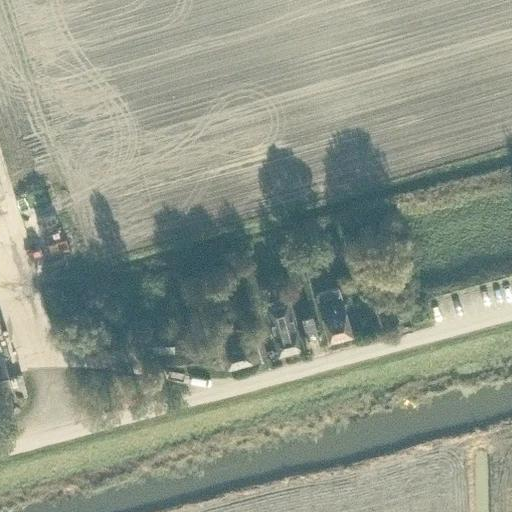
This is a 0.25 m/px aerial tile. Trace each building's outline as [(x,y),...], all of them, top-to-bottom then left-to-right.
[(340,252),(339,242),(319,245),(321,254),(340,252)] [(244,271),(236,248),(220,253),(227,277),(244,271)] [(390,269),(388,255),(365,258),(367,273),(390,269)] [(328,340),(351,334),(338,286),(315,292),(328,340)] [(277,354),(302,347),(296,325),(292,312),(288,297),(264,303),(267,314),(272,332),(271,332),(277,354)] [(307,337),(317,335),(311,314),(301,317),(307,337)] [(228,367),(251,361),(243,332),(238,316),(211,324),(215,340),(214,340),(217,354),(224,352),(228,367)] [(255,360),(266,357),(260,333),(248,337),(255,360)] [(173,337),(141,337),(141,353),(173,353),(173,337)] [(0,401),(14,398),(0,346),(0,401)]
